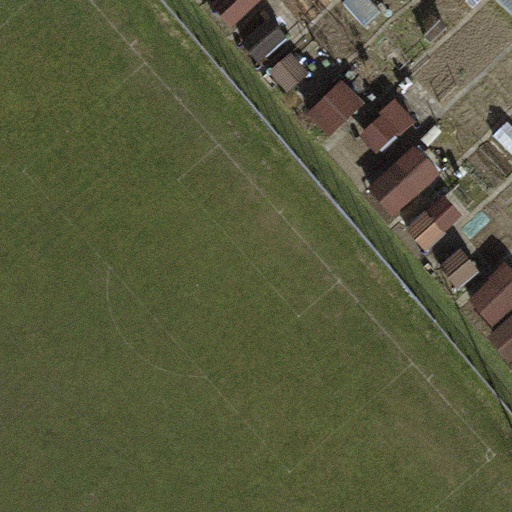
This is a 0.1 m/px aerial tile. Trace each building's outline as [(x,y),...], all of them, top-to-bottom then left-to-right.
[(268,0),(240,0),(254,14),(268,0)] [(294,33),(277,16),(245,48),(262,65),(294,33)] [(316,74),(298,57),(273,82),(290,100),(316,74)] [(327,149),(367,111),(346,89),(307,128),(327,149)] [(381,165),(418,127),(396,105),(359,144),(381,165)] [(452,229),(435,212),(410,237),(426,254),(452,229)] [(484,274),(467,255),(443,276),(460,295),(484,274)] [(511,321),(511,305),(496,287),(464,315),(488,343),(511,321)] [(511,333),(497,346),(511,363),(511,333)]
